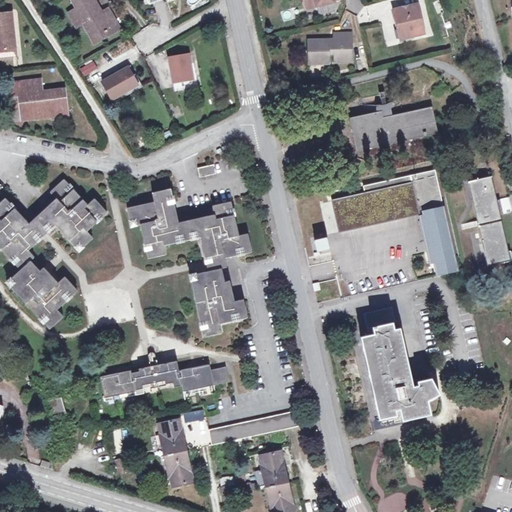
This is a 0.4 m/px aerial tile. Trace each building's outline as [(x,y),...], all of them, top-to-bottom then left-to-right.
[(98,9),(93,0),(72,0),(76,6),(79,4),(80,7),(68,14),(75,27),(80,23),(88,37),(101,29),(105,35),(117,28),(107,11),(99,15),(96,10),(98,9)] [(335,2),(344,0),(305,0),(307,6),(316,4),(317,8),(336,5),(335,2)] [(425,35),(419,5),(395,10),(399,29),(403,28),(406,39),(425,35)] [(0,50),(17,48),(12,12),(0,14),(0,50)] [(92,43),(105,35),(101,29),(88,37),(92,43)] [(335,64),(352,63),(352,43),(352,35),(335,35),(335,43),(330,44),(329,41),(309,41),(310,64),(330,64),(330,56),(335,56),(335,64)] [(186,55),(167,58),(173,90),(195,86),(194,78),(190,78),(186,55)] [(93,60),(79,68),(85,76),(98,68),(93,60)] [(125,67),(99,83),(110,100),(136,84),(125,67)] [(41,80),(6,84),(8,104),(19,103),(20,109),(21,119),(67,114),(65,92),(42,94),(41,80)] [(359,151),(438,133),(431,107),(389,116),(388,109),(351,118),(359,151)] [(213,165),(197,169),(199,177),(215,174),(213,165)] [(367,193),(334,200),(342,231),(422,214),(427,238),(431,237),(432,241),(434,250),(430,251),(432,263),(436,263),(439,275),(461,270),(437,170),(366,185),(367,193)] [(510,261),(493,176),(470,181),(487,266),(510,261)] [(0,250),(20,271),(7,284),(50,329),(64,316),(58,309),(77,290),(63,276),(56,282),(42,268),(37,272),(28,263),(33,258),(26,251),(54,226),(78,250),(92,238),(85,232),(105,212),(93,197),(85,205),(62,179),(49,192),(55,198),(26,225),(1,201),(0,202),(0,250)] [(157,200),(126,207),(130,228),(139,225),(147,257),(166,253),(164,245),(199,238),(207,269),(190,273),(204,336),(221,331),(219,321),(247,315),(243,294),(235,296),(230,277),(224,279),(221,266),(227,264),(225,256),(253,249),(249,230),(239,232),(232,198),(214,203),(216,211),(192,217),(182,220),(177,198),(174,185),(154,189),(157,200)] [(328,238),(316,240),(319,262),(331,260),(328,238)] [(393,307),(367,313),(371,336),(362,338),(379,420),(401,416),(402,421),(431,414),(427,400),(438,393),(431,378),(420,382),(420,387),(416,388),(403,330),(396,332),(394,325),(398,324),(393,307)] [(208,386),(216,384),(212,369),(211,363),(202,365),(189,367),(180,369),(179,362),(178,360),(170,362),(161,364),(158,364),(149,366),(123,372),(110,375),(101,377),(107,402),(114,400),(114,397),(128,394),(129,397),(145,393),(144,388),(143,385),(165,380),(166,383),(173,382),(174,386),(182,385),(184,391),(193,389),(194,392),(209,389),(208,386)] [(212,369),(216,384),(231,381),(227,365),(212,369)] [(143,385),(144,388),(166,383),(165,380),(143,385)] [(66,412),(62,395),(48,399),(53,416),(66,412)] [(210,428),(213,444),(299,425),(295,410),(250,419),(252,428),(245,430),(243,421),(210,428)] [(187,450),(180,418),(159,422),(161,433),(165,454),(170,475),(171,475),(173,486),(194,481),(187,450)] [(243,421),(245,430),(252,428),(250,419),(243,421)] [(267,486),(288,481),(281,450),(260,454),(262,465),(267,486)] [(126,456),(117,458),(120,471),(129,469),(126,456)] [(233,477),(220,478),(220,485),(234,484),(233,477)] [(295,511),(288,481),(267,486),(272,507),(273,507),(273,511),(295,511)] [(230,485),(221,486),(223,498),(232,497),(230,485)]
